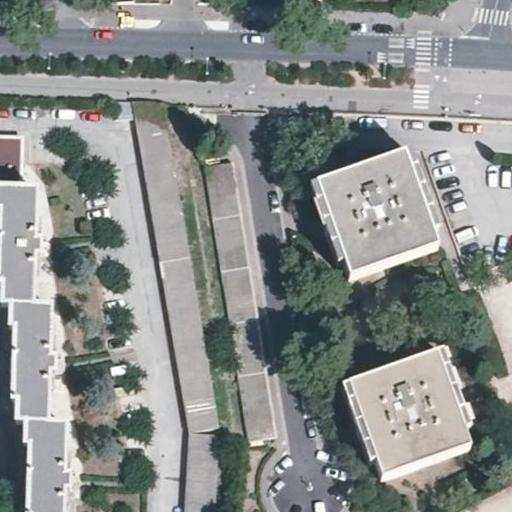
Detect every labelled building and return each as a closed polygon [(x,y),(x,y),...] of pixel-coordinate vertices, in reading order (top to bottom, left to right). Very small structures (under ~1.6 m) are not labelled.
[(165,103),(133,102),(169,315),(182,388),(190,435),(222,429),(211,376),(208,352),(199,303),(165,103)] [(52,355),(53,309),(36,309),(37,264),(38,264),(47,264),(48,238),(38,238),(39,191),(22,190),(24,137),(0,136),(0,213),(1,214),(0,236),(0,284),(3,285),(2,307),(10,307),(10,328),(14,331),(13,404),(17,404),(18,424),(25,424),(25,447),(29,447),(29,469),(28,511),(63,511),(64,497),(74,497),(75,472),(65,472),(66,427),(50,426),(51,381),(52,380),(60,380),(61,356),(52,355)] [(349,283),(439,251),(435,243),(405,156),(315,187),(349,283)] [(236,173),(234,161),(206,165),(208,176),(236,173)] [(236,173),(208,176),(210,190),(238,187),(236,173)] [(238,187),(210,190),(212,204),(240,200),(238,187)] [(240,200),(212,204),(214,217),(241,214),(240,200)] [(241,214),(214,217),(216,230),(244,227),(241,214)] [(244,227),(216,230),(218,243),(246,240),(244,227)] [(246,240),(218,243),(220,256),(248,253),(246,240)] [(248,253),(220,256),(222,269),(249,266),(248,253)] [(249,266),(222,269),(224,281),(251,278),(249,266)] [(251,278),(224,281),(225,294),(253,291),(251,278)] [(253,291),(225,294),(228,308),(255,305),(253,291)] [(255,305),(228,308),(230,321),(258,318),(255,305)] [(258,318),(230,321),(232,334),(259,331),(258,318)] [(259,331),(232,334),(234,347),(261,344),(259,331)] [(261,344),(234,347),(236,361),(264,358),(261,344)] [(469,452),(460,428),(436,355),(348,386),(380,483),(469,452)] [(264,358),(236,361),(238,373),(265,370),(264,358)] [(265,370),(238,373),(240,385),(267,382),(265,370)] [(267,382),(240,385),(242,400),(270,397),(267,382)] [(270,397),(242,400),(244,412),(271,408),(270,397)] [(271,408),(244,412),(246,425),(273,422),(271,408)] [(273,422),(246,425),(248,441),(275,437),(273,422)] [(215,511),(219,436),(190,435),(185,511),(215,511)]
